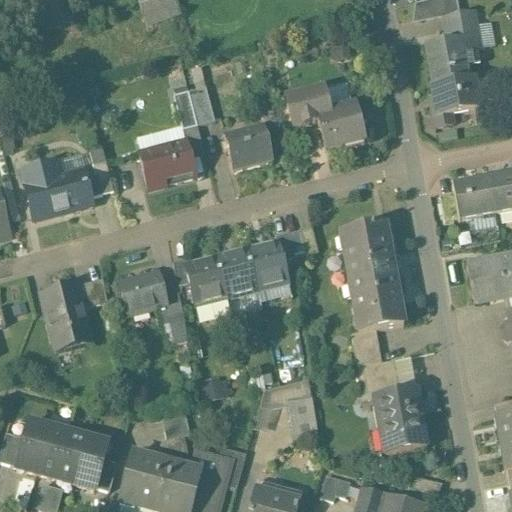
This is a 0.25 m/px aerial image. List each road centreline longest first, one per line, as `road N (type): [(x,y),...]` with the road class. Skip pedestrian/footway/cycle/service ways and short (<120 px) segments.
road 1 (residential): [(411,168),(0,271)]
road 2 (residential): [(475,511),(411,168)]
road 3 (residential): [(411,168),(382,0)]
